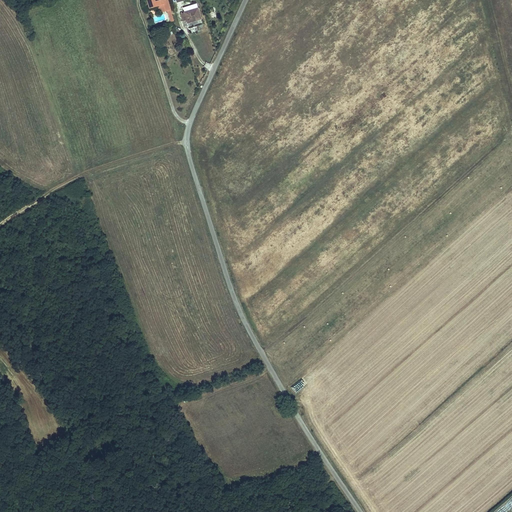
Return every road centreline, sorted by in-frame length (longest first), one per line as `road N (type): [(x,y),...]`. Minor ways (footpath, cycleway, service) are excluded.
road 1 (residential): [(245,0),(187,142),(239,309),(362,511)]
road 2 (track): [(0,225),(84,174),(187,142)]
